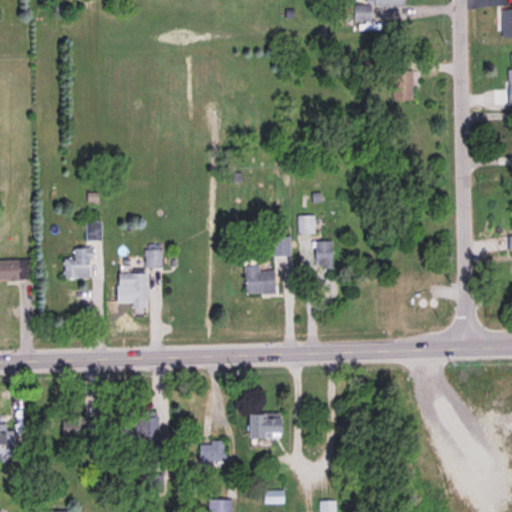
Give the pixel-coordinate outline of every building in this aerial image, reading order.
[(368,5),(351,5),(351,20),(368,20),(368,5)] [(501,38),(511,38),(511,7),(501,7),(501,38)] [(410,101),(410,71),(390,71),(390,101),(410,101)] [(296,235),(312,235),(312,217),(296,217),(296,235)] [(85,240),(97,240),(97,222),(85,222),(85,240)] [(511,235),(499,235),(499,252),(511,252),(511,235)] [(287,238),(271,238),(271,256),(287,256),(287,238)] [(330,241),(306,241),(306,269),(330,269),(330,241)] [(62,278),(89,278),(89,249),(71,249),(71,258),(62,258),(62,278)] [(160,268),(160,250),(142,250),(142,268),(160,268)] [(0,280),(29,280),(29,261),(0,261),(0,280)] [(272,294),(272,271),(257,271),(257,266),(242,266),(243,294),(272,294)] [(143,309),(143,274),(115,274),(115,285),(128,285),(128,309),(143,309)] [(155,443),(155,411),(136,411),(136,423),(119,423),(119,443),(155,443)] [(245,437),(278,437),(278,412),(245,412),(245,437)] [(59,417),(59,436),(95,436),(95,417),(59,417)] [(0,444),(10,444),(10,432),(0,432),(0,444)] [(223,461),(223,441),(196,441),(196,461),(223,461)] [(142,493),(161,493),(161,475),(142,475),(142,493)] [(281,489),(260,489),(260,503),(281,503),(281,489)] [(229,511),(229,499),(205,499),(205,511),(229,511)] [(317,500),(317,511),(334,511),(334,500),(317,500)]
